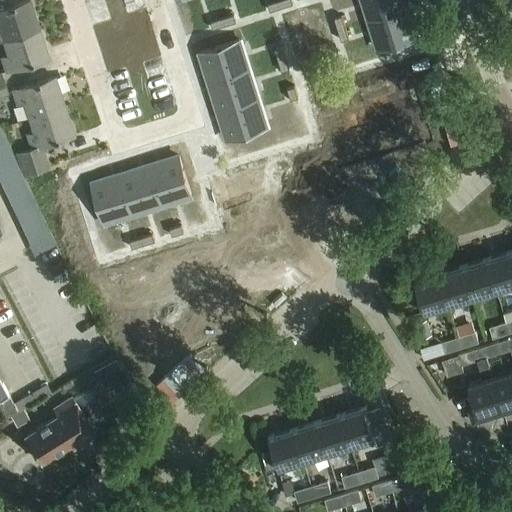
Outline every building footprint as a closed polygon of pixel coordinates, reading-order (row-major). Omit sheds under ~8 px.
[(0,27),(4,40),(38,29),(33,14),(35,13),(30,0),(26,0),(0,8),(0,27)] [(284,7),(281,0),(280,0),(270,4),(272,11),(284,7)] [(405,0),(363,0),(370,20),(408,8),(405,0)] [(408,8),(370,20),(379,49),(417,37),(408,8)] [(238,22),(235,15),(224,19),(226,26),(238,22)] [(342,16),(335,18),(338,30),(346,27),(342,16)] [(226,26),(224,19),(213,22),(215,30),(226,26)] [(346,27),(338,30),(342,41),(349,39),(346,27)] [(9,55),(2,58),(7,72),(49,58),(45,44),(43,45),(38,29),(4,40),(9,55)] [(239,40),(201,52),(210,81),(248,69),(239,40)] [(282,47),(275,49),(279,60),(286,58),(282,47)] [(286,58),(279,60),(282,72),(290,69),(286,58)] [(248,69),(210,81),(219,110),(257,99),(248,69)] [(29,117),(63,106),(58,91),(60,91),(55,76),(12,90),(17,104),(24,102),(29,117)] [(5,82),(0,83),(0,96),(9,94),(5,82)] [(295,87),(287,89),(291,100),(298,98),(295,87)] [(405,94),(318,126),(332,170),(419,138),(405,94)] [(257,99),(219,110),(228,140),(266,128),(257,99)] [(63,106),(29,117),(34,132),(27,134),(31,148),(15,153),(23,177),(48,169),(41,145),(74,135),(70,121),(68,121),(63,106)] [(180,157),(150,166),(162,204),(191,195),(180,157)] [(150,166),(121,175),(133,213),(162,204),(150,166)] [(121,175),(92,184),(104,222),(133,213),(121,175)] [(307,184),(220,216),(234,260),(321,228),(307,184)] [(181,225),(170,229),(172,237),(184,233),(181,225)] [(153,234),(141,238),(144,245),(155,242),(153,234)] [(141,238),(130,241),(132,249),(144,245),(141,238)] [(496,291),(511,285),(511,256),(511,252),(487,259),(496,291)] [(487,259),(463,266),(472,298),(496,291),(487,259)] [(463,266),(439,274),(448,305),(472,298),(463,266)] [(448,305),(439,274),(414,281),(414,283),(415,282),(424,313),(448,305)] [(211,277),(124,309),(138,353),(225,321),(211,277)] [(493,339),(510,334),(506,323),(490,328),(493,339)] [(458,337),(462,348),(479,343),(476,332),(458,337)] [(458,337),(441,343),(444,354),(462,348),(458,337)] [(507,340),(484,347),(487,358),(510,351),(507,340)] [(493,376),(487,358),(484,347),(483,347),(459,355),(463,366),(477,361),(482,379),(467,384),(473,405),(470,406),(474,420),(494,414),(493,411),(501,408),(502,412),(503,411),(493,376)] [(115,359),(93,371),(99,382),(105,379),(116,373),(121,370),(115,359)] [(511,370),(493,376),(503,411),(511,408),(511,370)] [(0,398),(9,392),(0,376),(0,398)] [(9,395),(1,400),(10,414),(18,410),(13,402),(9,395)] [(95,434),(72,397),(53,409),(57,416),(25,436),(41,462),(69,444),(72,449),(95,434)] [(342,414),(351,446),(375,439),(371,424),(366,408),(367,408),(367,407),(342,414)] [(317,422),(327,453),(351,446),(342,414),(317,422)] [(385,420),(371,424),(375,439),(378,447),(392,442),(385,420)] [(317,422),(293,429),(303,460),(327,453),(317,422)] [(303,460),(293,429),(268,437),(268,438),(269,437),(274,454),(279,468),(303,460)] [(274,454),(263,457),(267,471),(279,468),(274,454)] [(359,472),(362,482),(378,477),(376,467),(359,472)] [(346,487),(362,482),(359,472),(343,477),(346,487)] [(389,481),(392,491),(409,486),(406,476),(389,481)] [(376,496),(392,491),(389,481),(373,485),(376,496)] [(311,487),(315,497),(331,492),(328,482),(311,487)] [(298,502),(315,497),(311,487),(295,492),(298,502)] [(342,495),(345,506),(361,501),(359,490),(342,495)] [(329,511),(345,506),(342,495),(326,500),(329,511)]
